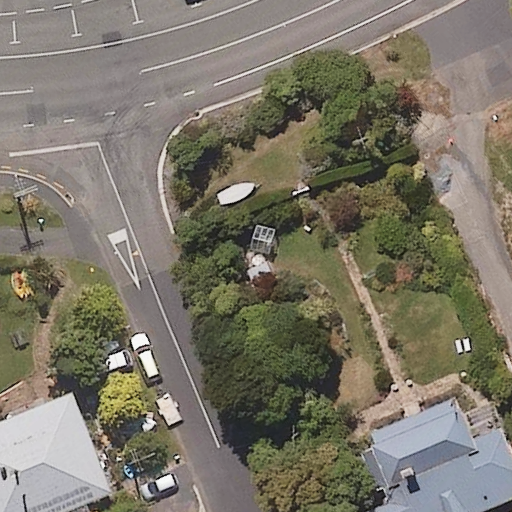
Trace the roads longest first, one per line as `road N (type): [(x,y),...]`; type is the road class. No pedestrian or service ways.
road 1 (residential): [(77,83),(244,511)]
road 2 (secondary): [(336,0),(208,52),(77,83)]
